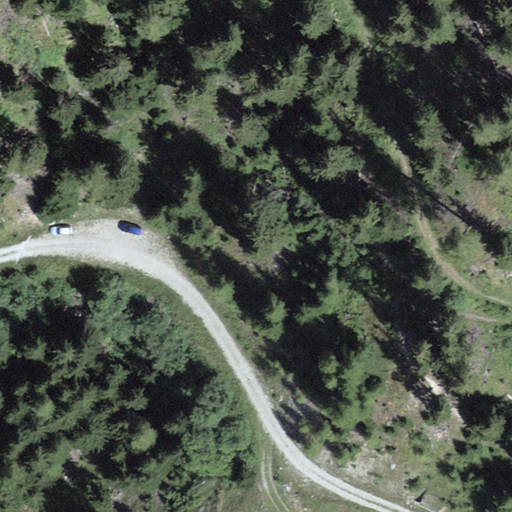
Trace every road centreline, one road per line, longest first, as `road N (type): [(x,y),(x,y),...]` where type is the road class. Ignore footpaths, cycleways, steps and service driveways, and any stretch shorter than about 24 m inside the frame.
road 1 (track): [(399,511),(323,477),(282,434),(206,310),(176,277),(133,253),(76,245),(0,256)]
road 2 (track): [(511,320),(431,302),(438,321),(404,331),(414,368),(451,397),(483,442),(498,442),(510,456),(483,467),(493,511)]
road 3 (track): [(352,0),(425,233),(468,289),(511,300)]
